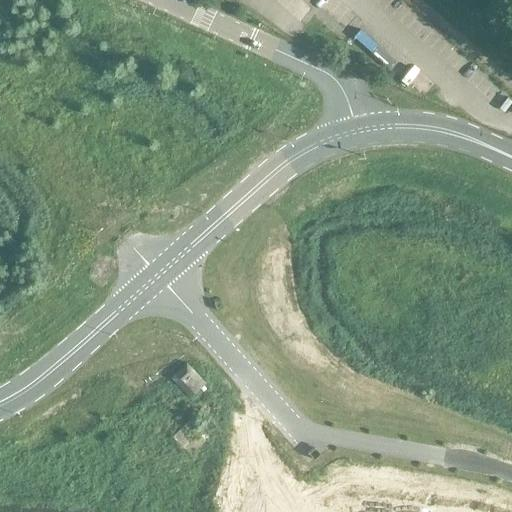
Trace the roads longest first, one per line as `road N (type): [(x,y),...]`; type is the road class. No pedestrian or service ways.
road 1 (secondary): [(511,160),(432,128),(361,129),(318,143),(159,275)]
road 2 (unclassified): [(0,100),(159,275)]
road 3 (secondary): [(159,275),(42,378),(0,403)]
